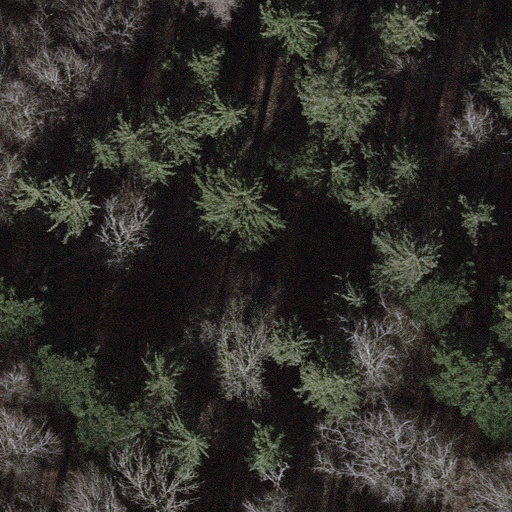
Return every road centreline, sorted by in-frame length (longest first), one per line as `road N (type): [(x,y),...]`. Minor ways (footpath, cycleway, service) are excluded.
road 1 (track): [(511,507),(0,476)]
road 2 (track): [(350,0),(297,123),(142,241),(0,299)]
road 3 (track): [(0,31),(129,0)]
